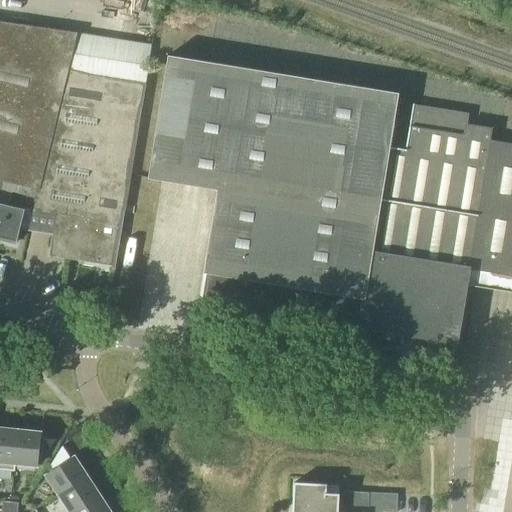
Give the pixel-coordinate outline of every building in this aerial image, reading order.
[(38,189),(38,188),(68,71),(76,35),(0,23),(0,179),(8,182),(38,189)] [(153,79),(156,43),(82,36),(79,72),(153,79)] [(168,56),(148,179),(217,190),(205,265),(200,297),(208,298),(359,323),(359,327),(456,343),(469,269),(511,276),(511,144),(489,140),(490,129),(466,125),(468,114),(413,104),(409,127),(405,150),(389,148),(398,94),(168,56)] [(33,207),(32,211),(57,215),(50,255),(114,265),(116,258),(123,216),(123,212),(124,209),(126,197),(128,179),(135,135),(143,85),(89,74),(68,71),(38,188),(38,189),(33,207)] [(0,195),(2,189),(6,189),(8,182),(0,179),(0,195)] [(0,238),(15,243),(15,241),(18,229),(27,230),(32,211),(33,209),(24,207),(22,207),(22,209),(22,210),(7,206),(0,204),(0,238)] [(0,470),(14,471),(15,464),(18,432),(18,431),(0,428),(0,470)] [(18,432),(15,464),(36,466),(40,433),(18,431),(18,432)] [(73,457),(70,460),(62,447),(50,466),(53,470),(45,475),(58,494),(84,476),(85,476),(73,457)] [(97,494),(85,476),(84,476),(58,494),(69,511),(96,495),(97,494)] [(327,485),(294,483),(292,511),(338,511),(339,495),(326,494),(327,485)] [(368,493),(342,492),(341,510),(368,511),(368,493)] [(109,511),(97,494),(96,495),(69,511),(109,511)] [(8,511),(10,503),(2,502),(0,511),(8,511)] [(16,511),(18,503),(10,503),(8,511),(16,511)]
